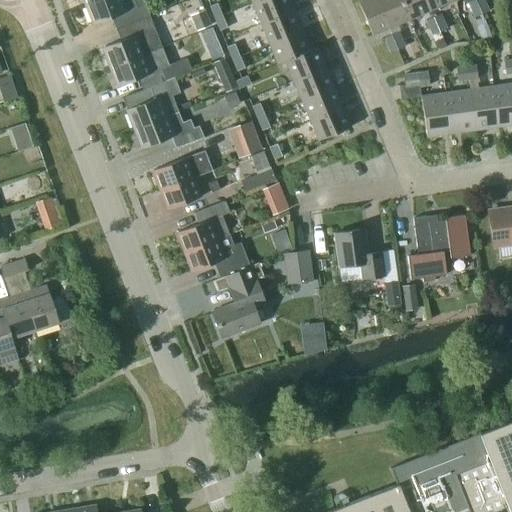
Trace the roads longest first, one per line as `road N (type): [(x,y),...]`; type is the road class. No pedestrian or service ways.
road 1 (tertiary): [(197,451),(197,423),(28,0)]
road 2 (residential): [(412,185),(332,0)]
road 3 (residential): [(0,487),(197,451)]
